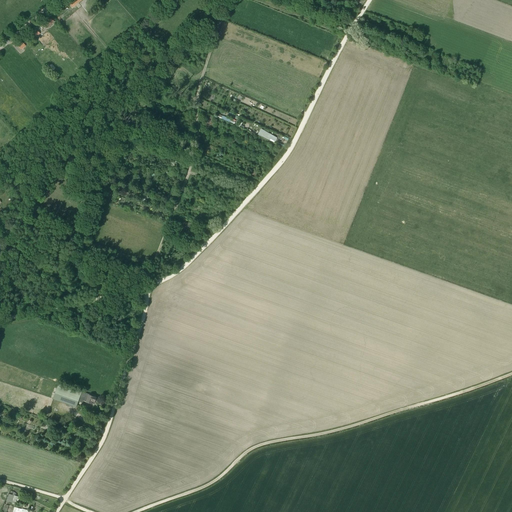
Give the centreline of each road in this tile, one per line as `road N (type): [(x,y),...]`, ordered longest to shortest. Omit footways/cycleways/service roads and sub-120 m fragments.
road 1 (track): [(135,511),(208,484),(254,446),(329,432),(511,373)]
road 2 (track): [(147,287),(188,261),(281,160),(350,31)]
road 3 (track): [(227,0),(197,90),(198,142),(153,269)]
road 4 (track): [(0,157),(181,0)]
road 5 (track): [(64,499),(109,422),(147,287)]
road 6 (track): [(0,320),(147,287)]
